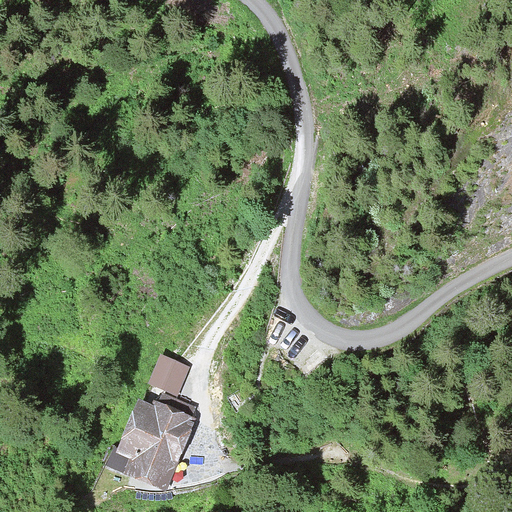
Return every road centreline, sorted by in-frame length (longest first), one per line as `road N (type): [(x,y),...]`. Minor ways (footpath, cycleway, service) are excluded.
road 1 (track): [(252,0),(289,57),(302,103),(289,267),(307,319),(343,338),(381,337),(511,257)]
road 2 (track): [(192,456),(204,424),(198,353),(295,198)]
